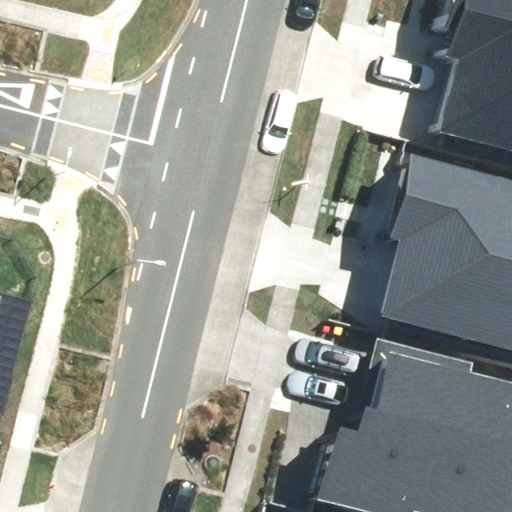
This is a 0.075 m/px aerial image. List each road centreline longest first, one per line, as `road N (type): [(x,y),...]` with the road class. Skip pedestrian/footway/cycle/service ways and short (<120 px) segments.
road 1 (residential): [(115,511),(197,157)]
road 2 (residential): [(197,157),(0,108)]
road 3 (residential): [(197,157),(238,0)]
